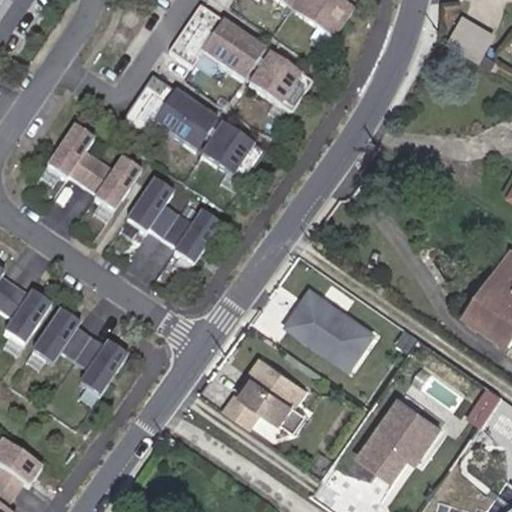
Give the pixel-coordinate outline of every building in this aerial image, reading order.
[(351,3),(345,0),(277,0),(330,35),(351,3)] [(260,49),(194,5),(160,55),(185,71),(195,56),(236,84),(247,67),(260,49)] [(462,16),(449,44),(484,61),(497,32),(462,16)] [(252,70),(264,52),(260,49),(247,67),(252,70)] [(307,81),(264,52),(252,70),(243,84),(286,112),(307,81)] [(212,119),(147,75),(113,125),(137,141),(147,126),(189,154),(200,137),(205,140),(196,154),(239,182),(260,151),(217,122),(223,115),(218,111),(212,119)] [(83,147),(64,134),(36,175),(54,187),(63,174),(78,185),(95,160),(81,151),(83,147)] [(108,169),(95,160),(78,185),(93,195),(85,207),(103,220),(131,178),(111,165),(108,169)] [(158,238),(174,213),(160,204),(163,200),(144,187),(116,228),(134,240),(143,227),(158,238)] [(188,222),(174,213),(158,238),(173,248),(164,260),(183,273),(211,231),(191,218),(188,222)] [(489,305),(483,301),(469,321),(509,348),(511,343),(511,259),(504,271),(510,275),(489,305)] [(0,271),(1,271),(0,270),(0,301),(12,284),(0,276),(0,271)] [(504,271),(483,301),(489,305),(510,275),(504,271)] [(20,344),(48,303),(28,290),(26,294),(12,284),(0,301),(0,311),(10,319),(2,332),(20,344)] [(372,338),(310,296),(306,303),(307,308),(303,313),(298,314),(286,331),(348,373),(372,338)] [(76,321),(56,308),(28,349),(47,362),(55,349),(70,359),(87,335),(73,325),(76,321)] [(409,356),(419,342),(406,333),(396,347),(409,356)] [(95,394),(123,353),(103,340),(101,344),(87,335),(70,359),(85,369),(77,382),(95,394)] [(262,363),(249,381),(255,385),(252,389),(245,399),(244,399),(242,402),(236,398),(223,416),(249,434),(260,417),(281,431),(307,394),(262,363)] [(246,385),(239,395),(244,399),(245,399),(252,389),(246,385)] [(486,428),(495,408),(480,401),(471,421),(486,428)] [(409,429),(418,416),(400,404),(391,416),(409,429)] [(392,486),(414,454),(422,460),(441,433),(418,416),(409,429),(391,416),(358,462),(392,486)] [(3,506),(21,479),(27,482),(41,463),(1,436),(0,437),(0,511),(11,511),(12,511),(3,506)] [(511,511),(511,484),(510,483),(489,511),(511,511)]
